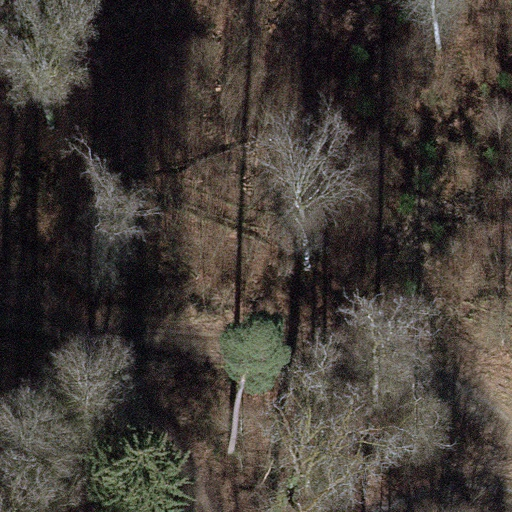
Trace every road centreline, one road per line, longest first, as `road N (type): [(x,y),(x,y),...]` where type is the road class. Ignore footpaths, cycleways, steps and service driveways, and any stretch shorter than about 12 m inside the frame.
road 1 (track): [(86,331),(354,350),(511,409)]
road 2 (track): [(211,511),(200,484),(86,331),(0,311)]
road 3 (track): [(511,495),(385,504),(377,511)]
